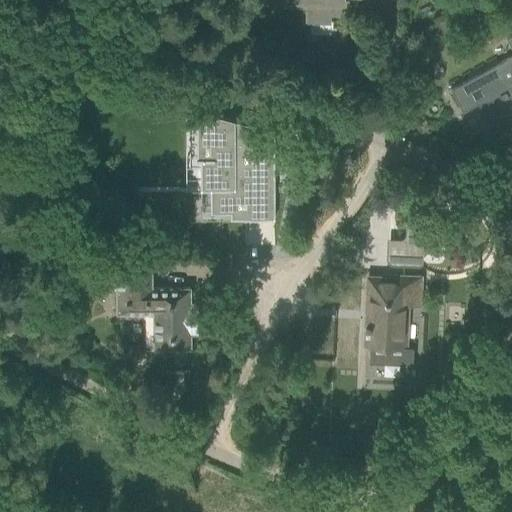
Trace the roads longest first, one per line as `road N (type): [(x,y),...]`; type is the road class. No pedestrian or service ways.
road 1 (residential): [(210,446),(279,299),(391,146)]
road 2 (residential): [(391,146),(74,0)]
road 3 (residential): [(210,446),(0,339)]
road 4 (residential): [(390,511),(405,477),(511,348)]
road 5 (residential): [(375,511),(210,446)]
road 6 (residential): [(511,197),(391,146)]
